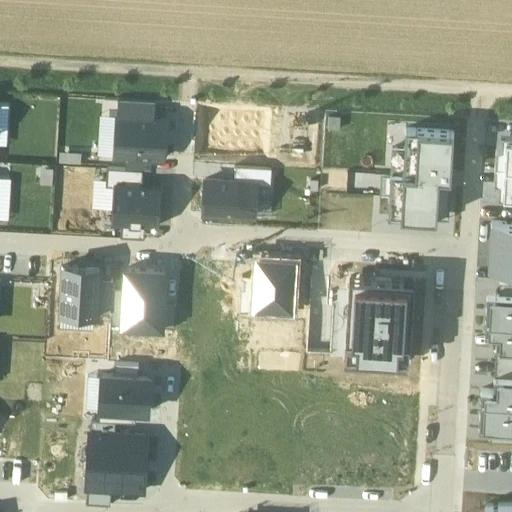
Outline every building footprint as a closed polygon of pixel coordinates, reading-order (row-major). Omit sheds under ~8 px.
[(155,100),(119,98),(118,115),(154,117),(155,100)] [(151,157),(164,158),(166,118),(154,117),(118,115),(116,155),(127,156),(151,157)] [(393,146),(389,203),(438,206),(440,176),(451,177),(454,131),(406,128),(405,147),(393,146)] [(496,147),(495,164),(511,165),(511,133),(501,133),(500,147),(496,147)] [(151,157),(127,156),(126,168),(143,169),(151,169),(151,157)] [(511,165),(495,164),(494,183),(498,183),(497,196),(511,197),(511,165)] [(54,167),(42,165),(40,181),(52,183),(54,167)] [(259,180),(260,166),(236,165),(235,179),(259,180)] [(107,166),(106,185),(114,185),(114,182),(142,184),(143,169),(126,168),(107,166)] [(259,180),(235,179),(205,177),(204,212),(257,215),(259,180)] [(142,184),(114,182),(114,185),(111,222),(122,223),(145,224),(160,225),(162,185),(142,184)] [(388,215),(437,218),(438,206),(389,203),(388,215)] [(511,222),(492,221),(491,244),(511,245),(511,222)] [(145,224),(122,223),(121,236),(144,238),(145,224)] [(511,245),(491,244),(489,269),(511,270),(511,245)] [(256,305),(292,307),(295,259),(259,257),(258,276),(256,305)] [(98,313),(98,312),(100,278),(100,266),(65,264),(63,279),(62,279),(60,312),(79,314),(80,312),(98,313)] [(165,270),(126,269),(126,288),(125,324),(164,325),(164,303),(165,270)] [(209,324),(226,325),(227,318),(229,282),(229,274),(190,271),(188,313),(210,314),(209,324)] [(409,362),(414,278),(350,274),(345,358),(409,362)] [(240,310),(256,311),(256,305),(258,276),(242,275),(242,282),(240,310)] [(98,312),(111,313),(113,279),(100,278),(98,312)] [(511,281),(500,281),(499,293),(511,294),(511,281)] [(227,318),(239,318),(240,310),(242,282),(229,282),(227,318)] [(112,324),(125,324),(126,288),(113,288),(112,324)] [(511,294),(499,293),(487,293),(486,320),(511,321),(511,294)] [(175,303),(164,303),(164,325),(175,325),(175,303)] [(511,321),(486,320),(485,332),(497,333),(496,347),(511,347),(511,321)] [(511,347),(496,347),(496,361),(511,361),(511,347)] [(115,360),(114,372),(138,374),(139,362),(115,360)] [(511,361),(496,361),(495,376),(511,376),(511,361)] [(114,372),(103,372),(100,407),(136,409),(148,409),(150,374),(138,374),(114,372)] [(482,388),(481,400),(511,401),(511,376),(495,376),(494,389),(482,388)] [(511,401),(481,400),(480,427),(491,428),(511,429),(511,401)] [(136,420),(136,409),(100,407),(100,418),(116,419),(136,420)] [(91,430),(115,431),(116,419),(100,418),(92,418),(91,430)] [(511,429),(491,428),(491,440),(511,441),(511,429)] [(115,431),(91,430),(87,485),(112,487),(144,489),(147,433),(115,431)] [(112,487),(87,485),(87,501),(111,503),(112,487)] [(511,511),(511,502),(485,503),(485,511),(511,511)]
